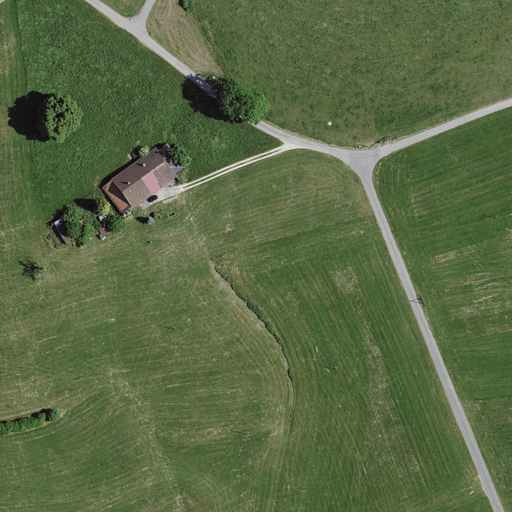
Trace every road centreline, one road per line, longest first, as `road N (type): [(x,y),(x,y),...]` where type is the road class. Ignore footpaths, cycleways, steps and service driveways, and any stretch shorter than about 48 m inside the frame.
road 1 (unclassified): [(92,0),(250,119),(356,161),(499,511)]
road 2 (track): [(356,161),(511,102)]
road 3 (track): [(165,193),(297,142)]
